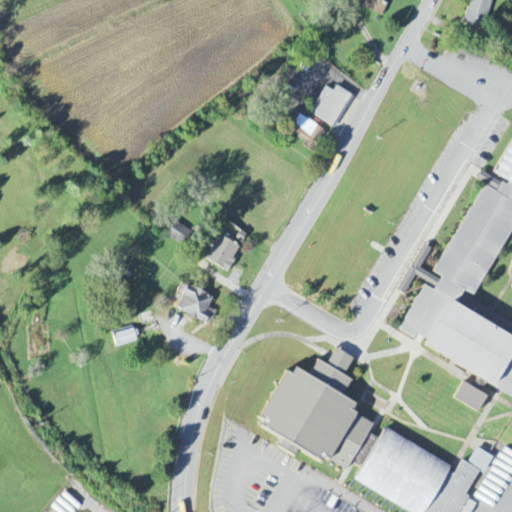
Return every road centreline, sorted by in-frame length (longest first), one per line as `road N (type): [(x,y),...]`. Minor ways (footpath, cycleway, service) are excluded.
road 1 (residential): [(265,287),(431,0)]
road 2 (residential): [(182,511),(209,381),(265,287)]
